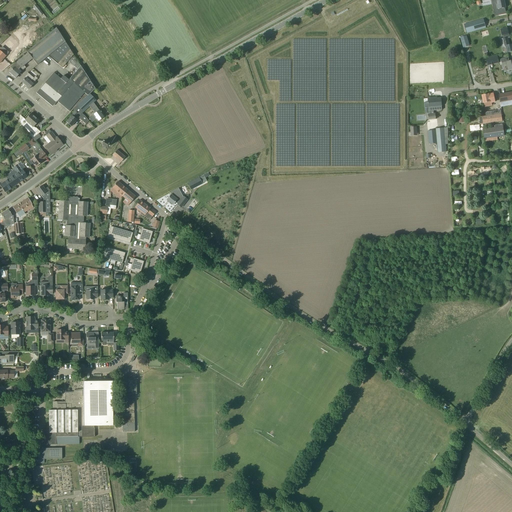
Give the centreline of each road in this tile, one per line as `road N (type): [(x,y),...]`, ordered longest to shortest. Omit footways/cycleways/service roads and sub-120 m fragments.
road 1 (tertiary): [(81,144),(329,0)]
road 2 (unclassified): [(465,422),(401,372),(229,265)]
road 3 (residential): [(144,287),(116,366),(47,372),(41,390),(0,388)]
